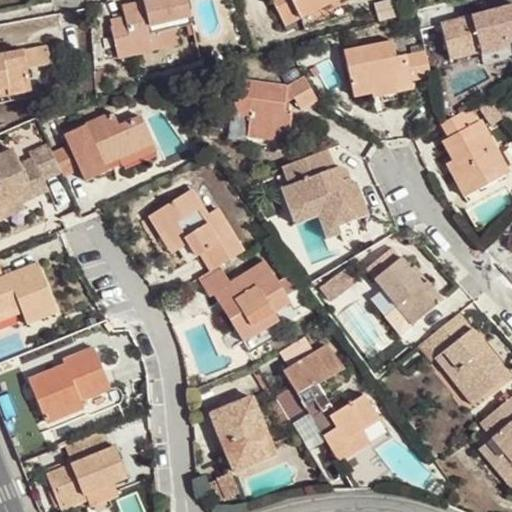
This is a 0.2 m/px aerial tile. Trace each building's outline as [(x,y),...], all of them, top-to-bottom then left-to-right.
[(110,21),(112,28),(111,28),(118,58),(135,54),(156,49),(155,43),(195,33),(186,0),(151,0),(145,2),(122,7),(125,17),(110,21)] [(271,0),(285,27),(309,14),(331,3),(336,0),(271,0)] [(334,8),(331,3),(309,14),(312,19),(334,8)] [(439,23),(450,60),(480,52),(481,56),(509,48),(498,7),(439,23)] [(156,49),(135,54),(137,63),(198,48),(195,33),(155,43),(156,49)] [(343,51),(353,97),(372,93),(371,87),(410,78),(410,81),(430,76),(425,50),(396,57),(392,40),(343,51)] [(48,44),(22,49),(26,67),(52,61),(48,44)] [(509,48),(481,56),(484,65),(511,58),(509,48)] [(0,96),(31,90),(26,67),(22,49),(0,53),(0,96)] [(318,99),(304,76),(287,86),(236,80),(232,115),(248,117),(246,137),(287,142),(291,112),(289,112),(283,111),(284,104),(290,100),(294,98),(300,110),(318,99)] [(410,78),(371,87),(372,93),(373,97),(412,88),(410,81),(410,78)] [(465,109),(439,124),(447,138),(442,141),(452,160),(456,166),(448,170),(463,197),(510,172),(481,119),(473,124),(465,109)] [(70,147),(52,155),(60,173),(62,177),(80,169),(86,182),(106,173),(103,165),(99,156),(113,150),(117,159),(152,143),(141,117),(119,127),(112,113),(64,135),(70,147)] [(156,150),(152,143),(117,159),(121,166),(156,150)] [(52,155),(47,144),(31,151),(33,157),(44,180),(60,173),(52,155)] [(44,180),(33,157),(20,163),(14,149),(0,154),(0,208),(21,199),(22,202),(48,191),(44,180)] [(99,156),(103,165),(117,159),(113,150),(99,156)] [(335,168),(328,150),(283,167),(285,171),(277,174),(281,183),(288,180),(290,185),(282,188),(290,209),(323,197),(335,228),(339,226),(369,215),(356,182),(351,184),(349,178),(344,181),(332,175),(330,169),(335,168)] [(448,170),(456,166),(452,160),(445,164),(448,170)] [(332,175),(344,181),(349,178),(346,170),(337,167),(335,168),(330,169),(332,175)] [(200,255),(205,252),(215,269),(219,266),(241,253),(215,210),(206,215),(202,218),(197,211),(202,208),(191,190),(147,216),(158,234),(163,231),(172,246),(184,239),(195,258),(200,255)] [(335,228),(323,197),(290,209),(296,225),(318,216),(327,239),(342,234),(339,226),(335,228)] [(21,199),(0,208),(0,220),(26,209),(22,202),(21,199)] [(206,215),(202,208),(197,211),(202,218),(206,215)] [(167,249),(172,246),(163,231),(158,234),(167,249)] [(205,252),(200,255),(210,271),(215,269),(205,252)] [(412,325),(442,300),(427,281),(423,284),(410,269),(401,257),(374,279),(383,290),(396,307),(412,325)] [(2,276),(0,270),(0,312),(19,305),(22,312),(27,324),(58,311),(37,261),(2,276)] [(210,271),(198,279),(209,297),(214,294),(219,303),(225,298),(230,307),(224,311),(242,342),(278,321),(273,312),(290,302),(265,262),(230,283),(219,266),(215,269),(210,271)] [(414,266),(410,269),(423,284),(427,281),(414,266)] [(396,307),(383,290),(374,297),(388,313),(396,307)] [(230,307),(225,298),(219,303),(224,311),(230,307)] [(0,320),(22,312),(19,305),(0,312),(0,320)] [(508,375),(459,313),(424,341),(436,356),(433,358),(447,376),(456,369),(479,398),(508,375)] [(436,356),(424,341),(418,346),(430,361),(433,358),(436,356)] [(275,396),(292,423),(310,412),(326,439),(337,457),(352,448),(347,440),(361,431),(379,420),(363,394),(335,412),(318,384),(342,369),(326,344),(283,371),(292,385),(275,396)] [(27,380),(43,418),(81,402),(111,389),(93,347),(62,360),(64,364),(27,380)] [(471,404),(479,398),(456,369),(447,376),(471,404)] [(511,396),(482,422),(495,437),(507,452),(501,457),(511,469),(511,396)] [(275,454),(251,397),(209,414),(233,471),(275,454)] [(277,401),(268,407),(280,428),(290,422),(277,401)] [(81,402),(43,418),(46,425),(84,409),(81,402)] [(309,450),(326,439),(310,412),(292,423),(309,450)] [(104,429),(99,431),(106,448),(111,446),(104,429)] [(99,431),(65,445),(73,463),(46,474),(61,511),(87,500),(85,495),(112,484),(127,478),(114,445),(111,446),(106,448),(99,431)] [(341,463),(370,445),(361,431),(347,440),(352,448),(337,457),(341,463)] [(507,452),(495,437),(482,448),(511,484),(511,469),(501,457),(507,452)] [(345,473),(354,490),(378,489),(365,468),(345,473)] [(237,494),(229,474),(218,478),(226,499),(237,494)] [(90,508),(118,497),(112,484),(85,495),(87,500),(90,508)]
